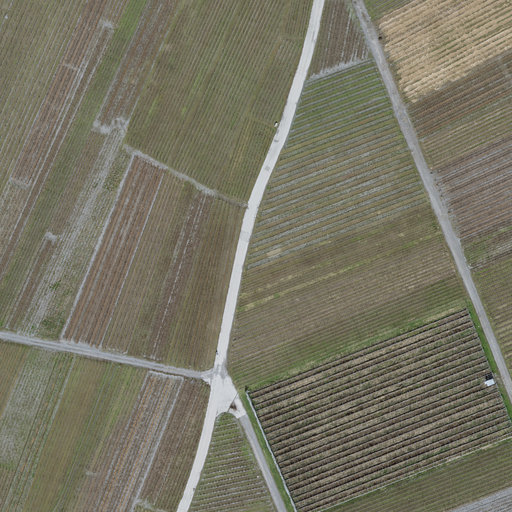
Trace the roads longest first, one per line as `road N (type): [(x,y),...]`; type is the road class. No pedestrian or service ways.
road 1 (residential): [(315,0),(235,305),(205,456),(181,511)]
road 2 (track): [(351,0),(511,404)]
road 3 (track): [(0,336),(220,382),(277,511)]
